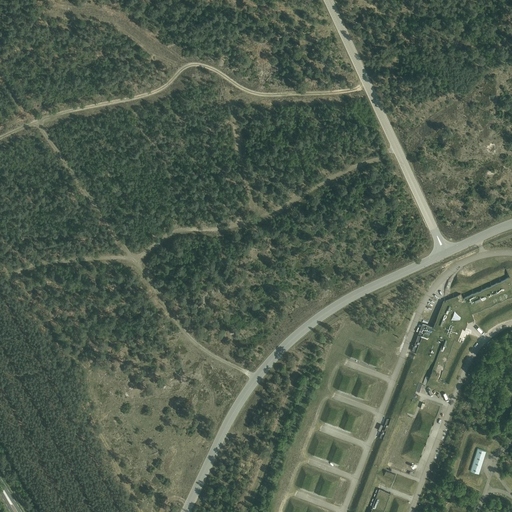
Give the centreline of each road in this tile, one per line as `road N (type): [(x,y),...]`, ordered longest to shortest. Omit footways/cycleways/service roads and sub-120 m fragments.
road 1 (unclassified): [(185,511),(237,405),(271,360),(333,307),(444,253)]
road 2 (unclassified): [(444,253),(328,0)]
